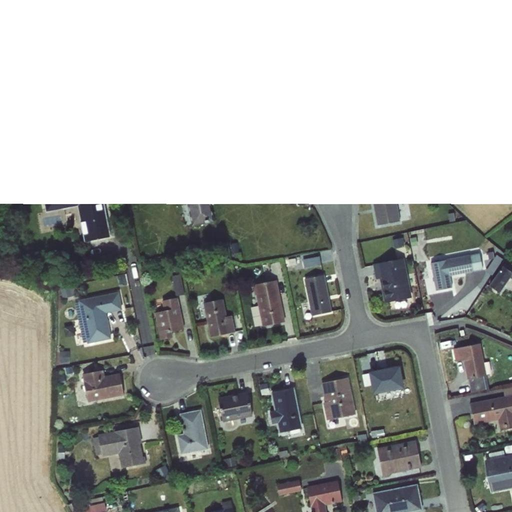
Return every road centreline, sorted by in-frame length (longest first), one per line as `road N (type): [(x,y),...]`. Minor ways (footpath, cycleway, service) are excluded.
road 1 (residential): [(458,511),(420,329),(400,323),(366,330)]
road 2 (residential): [(366,330),(161,371),(158,362)]
road 3 (residential): [(366,330),(330,187)]
